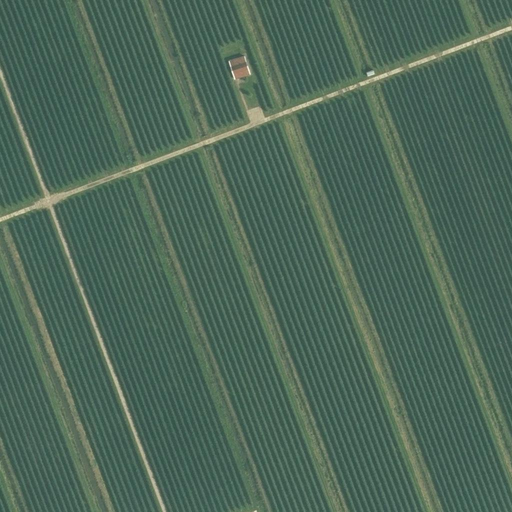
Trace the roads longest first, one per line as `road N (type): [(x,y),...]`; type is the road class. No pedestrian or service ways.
road 1 (track): [(164,511),(0,73)]
road 2 (track): [(0,219),(271,118)]
